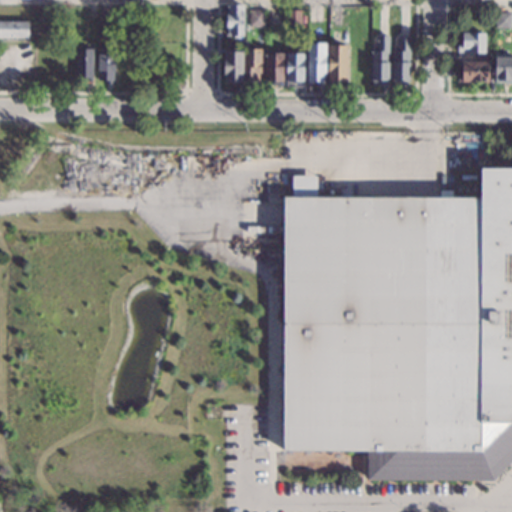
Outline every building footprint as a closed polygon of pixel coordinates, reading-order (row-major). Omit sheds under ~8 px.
[(243,36),(226,36),(226,28),(225,28),(225,5),(244,5),(243,36)] [(114,25),(99,25),(99,10),(114,10),(114,25)] [(174,41),(157,41),(157,10),(174,10),(174,41)] [(264,27),(248,27),(249,10),(264,11),(264,27)] [(280,25),(265,25),(265,10),(281,10),(280,25)] [(300,25),(286,25),(286,10),(287,10),(301,10),(300,25)] [(511,29),(495,29),(495,13),(511,13),(511,29)] [(28,38),(0,37),(0,22),(28,22),(28,38)] [(484,54),(456,54),(456,43),(462,43),(462,34),(484,34),(484,54)] [(387,82),(386,82),(386,86),(371,86),(372,82),(370,82),(372,44),(376,45),(376,36),(389,37),(387,82)] [(408,82),(407,86),(392,86),(392,83),(391,83),(392,52),(393,52),(393,46),(397,46),(397,36),(410,36),(408,82)] [(325,72),(324,72),(324,82),(307,82),(307,43),(325,43),(325,72)] [(346,82),(327,82),(328,45),(347,45),(346,82)] [(89,49),(92,49),(92,80),(76,80),(76,49),(81,49),(81,46),(89,46),(89,49)] [(52,84),(34,84),(35,47),(52,48),(52,84)] [(69,49),(73,49),(72,80),(69,80),(69,84),(62,84),(62,81),(55,81),(56,48),(61,48),(61,47),(69,47),(69,49)] [(262,75),(258,75),(258,81),(244,81),(244,48),(262,49),(262,75)] [(114,60),(115,60),(115,72),(113,72),(113,81),(111,81),(111,84),(104,84),(104,81),(97,81),(97,49),(114,50),(114,60)] [(242,83),(223,83),(224,51),(243,52),(242,83)] [(283,81),(264,81),(264,53),(283,53),(283,81)] [(303,86),(285,86),(285,53),(303,53),(303,86)] [(511,82),(493,82),(494,58),(511,58),(511,82)] [(487,84),(460,83),(460,62),(488,62),(487,84)] [(511,458),(507,463),(503,459),(489,473),(481,473),(481,479),(368,478),(368,450),(282,450),(284,197),(291,197),(291,177),(315,177),(316,198),(479,198),(479,170),(511,170),(511,458)]
